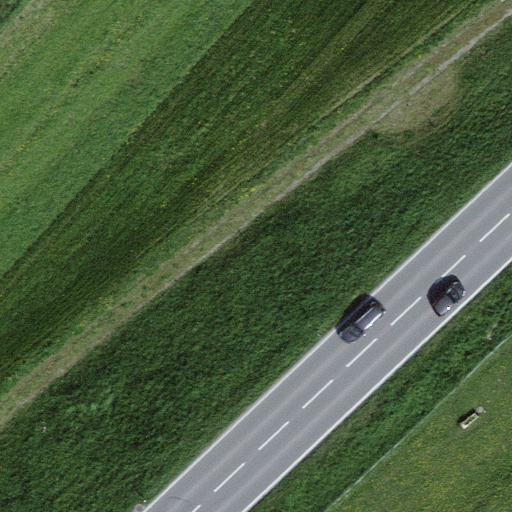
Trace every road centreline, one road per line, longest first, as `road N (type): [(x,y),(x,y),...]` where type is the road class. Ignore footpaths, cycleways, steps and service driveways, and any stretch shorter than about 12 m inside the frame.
road 1 (track): [(0,418),(511,4)]
road 2 (primary): [(193,511),(511,210)]
